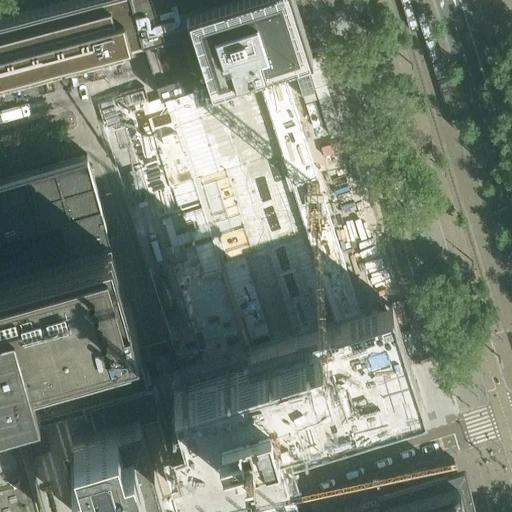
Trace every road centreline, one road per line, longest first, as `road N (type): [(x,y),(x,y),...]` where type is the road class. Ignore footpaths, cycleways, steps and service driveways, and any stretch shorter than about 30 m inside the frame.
road 1 (residential): [(0,162),(111,130),(160,367),(202,511)]
road 2 (residential): [(218,511),(511,422)]
road 3 (tertiary): [(511,187),(451,0)]
